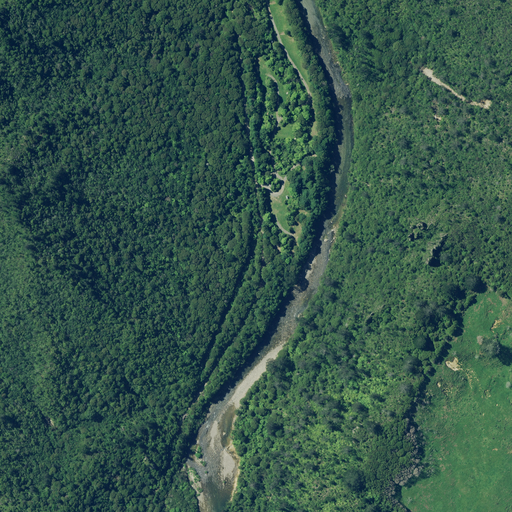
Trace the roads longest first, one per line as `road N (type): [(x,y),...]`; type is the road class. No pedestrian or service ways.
road 1 (unclassified): [(236,0),(264,277)]
road 2 (track): [(267,0),(312,111),(311,148),(281,178)]
